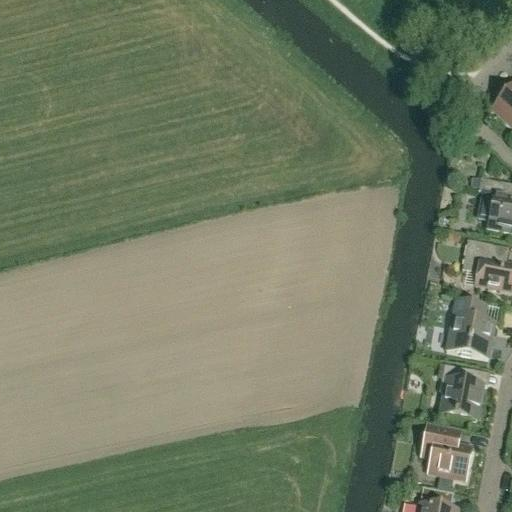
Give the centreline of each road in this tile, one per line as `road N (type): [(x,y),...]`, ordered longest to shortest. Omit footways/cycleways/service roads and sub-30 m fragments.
road 1 (residential): [(511,160),(475,129),(468,109),(473,88),(511,47)]
road 2 (residential): [(485,511),(511,375)]
